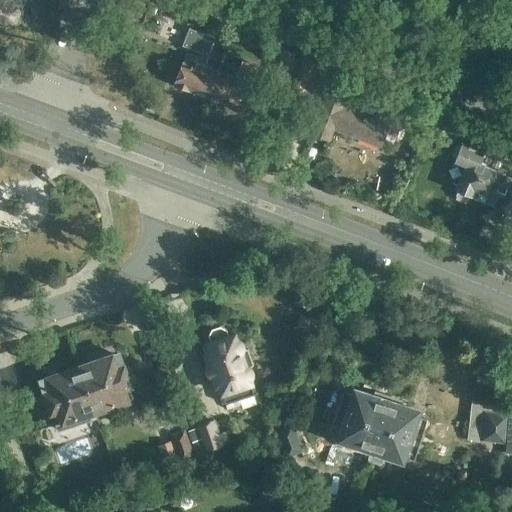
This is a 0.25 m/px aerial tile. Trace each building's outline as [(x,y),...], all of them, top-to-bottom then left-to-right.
[(10,0),(0,0),(0,21),(3,23),(3,25),(16,23),(21,10),(13,0),(12,1),(10,0)] [(295,53),(282,47),(269,81),(290,88),(300,60),(293,58),(295,53)] [(174,84),(207,97),(217,69),(200,62),(202,57),(188,52),(184,62),(183,61),(174,84)] [(303,57),(291,89),(303,93),(316,61),(303,57)] [(217,69),(207,97),(240,110),(249,88),(248,88),(252,78),(255,68),(243,63),(237,77),(217,69)] [(402,122),(391,117),(392,115),(378,109),(374,118),(361,114),(363,110),(351,105),(352,100),(329,90),(312,133),(329,140),(334,127),(382,146),(387,133),(396,136),(402,122)] [(497,190),(505,192),(511,174),(511,162),(486,152),(487,148),(480,145),(479,149),(462,142),(454,161),(465,165),(457,187),(459,188),(456,195),(468,199),(470,193),(492,202),(497,190)] [(233,335),(229,337),(226,329),(220,326),(212,328),(209,335),(211,343),(204,345),(207,354),(205,354),(208,363),(206,367),(208,374),(213,375),(216,384),(217,384),(224,404),(253,394),(248,379),(250,375),(248,368),(245,367),(239,351),(241,347),(239,341),(235,340),(233,335)] [(80,367),(95,411),(132,398),(118,354),(80,367)] [(95,411),(80,367),(41,380),(56,424),(95,411)] [(339,440),(371,450),(372,450),(386,402),(356,392),(355,395),(342,391),(329,432),(341,436),(339,440)] [(510,443),(511,403),(471,400),(469,442),(509,444),(509,442),(510,443)] [(372,450),(371,450),(368,459),(381,464),(385,454),(401,460),(402,456),(413,460),(426,419),(415,416),(417,412),(386,402),(372,450)] [(187,431),(195,453),(205,450),(205,452),(224,445),(224,444),(230,441),(226,431),(220,433),(215,418),(196,425),(197,427),(187,431)] [(275,429),(287,458),(304,451),(292,422),(275,429)] [(169,434),(179,462),(194,457),(184,428),(169,434)] [(156,445),(163,466),(178,461),(171,440),(156,445)] [(89,511),(87,505),(69,511),(67,511),(59,490),(43,496),(43,498),(27,504),(23,493),(18,495),(22,505),(21,506),(23,511),(89,511)] [(0,511),(21,511),(15,491),(0,496),(0,511)]
